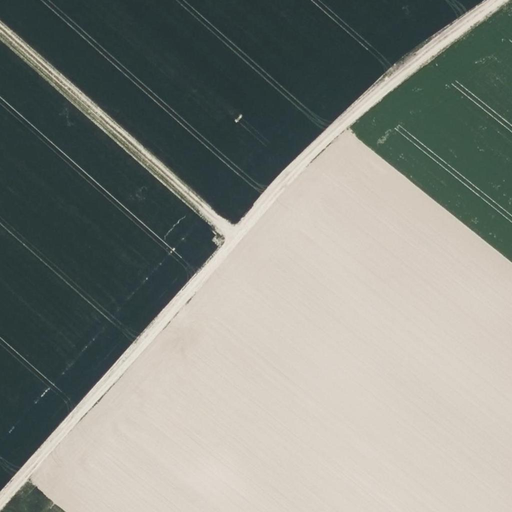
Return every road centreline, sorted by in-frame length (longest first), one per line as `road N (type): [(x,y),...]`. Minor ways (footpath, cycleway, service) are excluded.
road 1 (track): [(496,0),(311,153),(0,504)]
road 2 (track): [(234,236),(0,30)]
